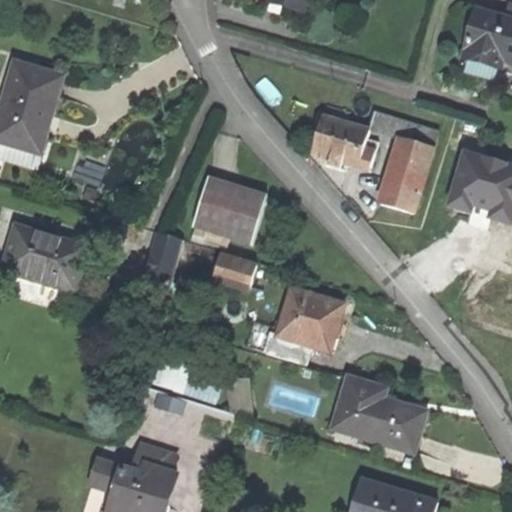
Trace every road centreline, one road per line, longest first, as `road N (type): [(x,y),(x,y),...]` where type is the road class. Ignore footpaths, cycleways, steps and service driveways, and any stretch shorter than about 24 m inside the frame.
road 1 (residential): [(182,0),(239,102),(457,357),(511,436)]
road 2 (unknown): [(124,302),(224,79)]
